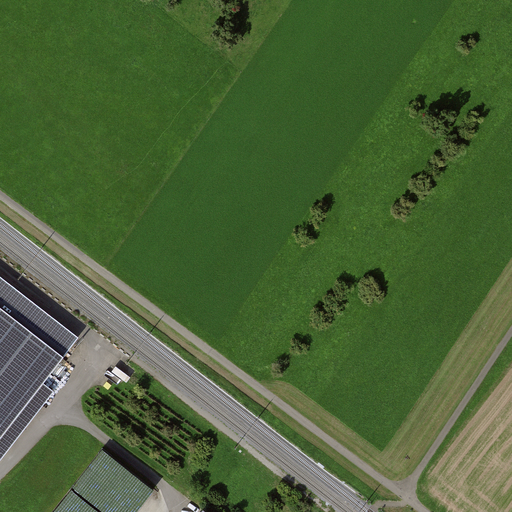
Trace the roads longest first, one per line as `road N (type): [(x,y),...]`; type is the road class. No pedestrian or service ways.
road 1 (track): [(424,511),(0,193)]
road 2 (unknown): [(0,463),(63,395),(169,481),(177,495),(168,511)]
road 3 (track): [(405,497),(511,332)]
